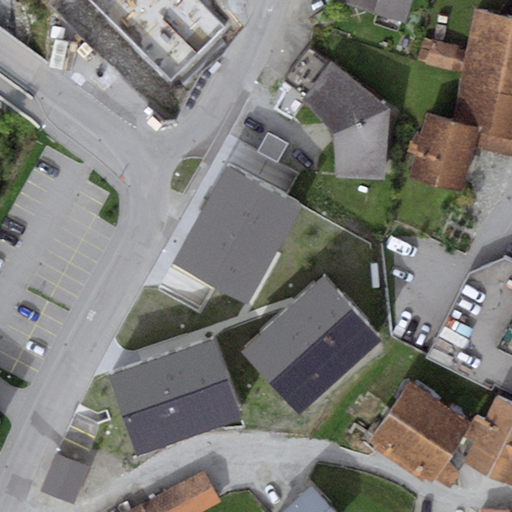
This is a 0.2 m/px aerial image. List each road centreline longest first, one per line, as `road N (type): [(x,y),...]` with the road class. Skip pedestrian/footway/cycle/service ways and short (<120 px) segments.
road 1 (residential): [(79,511),(184,460),(261,450),(341,457),(473,500),(511,488)]
road 2 (residential): [(4,511),(41,418),(138,241),(153,188),(151,159)]
road 3 (residential): [(151,159),(187,139),(215,110),(270,0)]
road 4 (residential): [(151,159),(0,49)]
